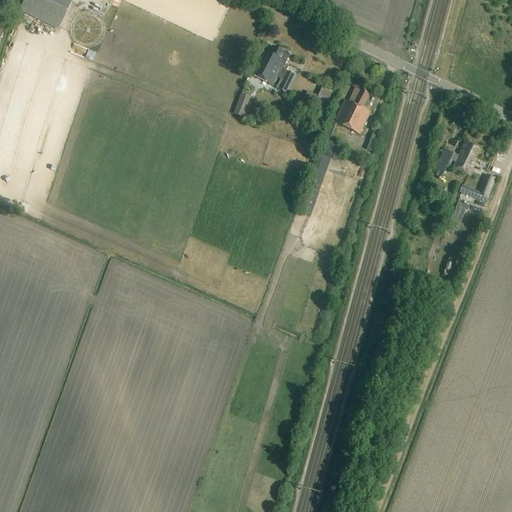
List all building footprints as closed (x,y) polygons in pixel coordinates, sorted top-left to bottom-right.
[(65,0),(25,0),(20,11),(58,31),(72,3),(65,0)] [(289,56),(288,55),(288,54),(285,52),(283,53),(273,47),(269,54),(262,51),(250,75),(273,87),(278,78),(281,80),(277,89),(288,94),(296,76),(287,72),(290,66),(285,64),(289,56)] [(319,100),(330,104),(335,90),(324,86),(319,100)] [(361,113),(369,96),(355,90),(348,104),(344,103),(333,125),(358,137),(368,116),(361,113)] [(315,105),(318,97),(308,93),(305,100),(315,105)] [(241,95),(233,115),(243,119),(251,99),(241,95)] [(319,146),(326,149),(328,142),(322,140),(319,146)] [(465,143),(459,157),(452,153),(446,166),(449,168),(452,161),(455,163),(453,169),(469,176),(474,166),(472,165),(479,149),(465,143)] [(344,156),(319,147),(309,175),(310,175),(303,193),(310,195),(313,188),(319,190),(323,179),(319,178),(326,159),(341,165),(344,156)] [(442,165),(438,163),(432,173),(437,175),(442,165)] [(479,193),(462,187),(459,194),(486,204),(495,180),(486,176),(479,193)] [(469,208),(458,203),(456,207),(452,219),(461,223),(465,211),(468,212),(469,208)]
